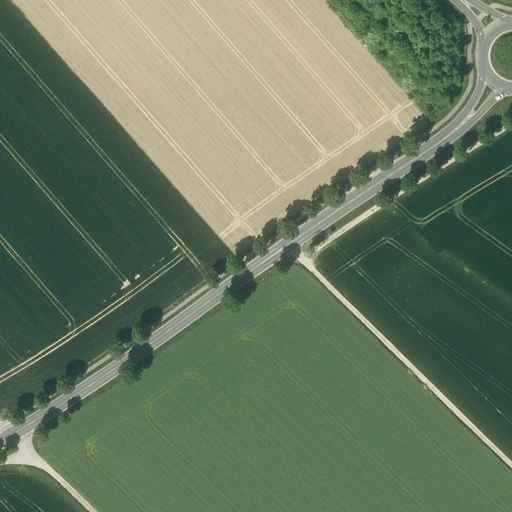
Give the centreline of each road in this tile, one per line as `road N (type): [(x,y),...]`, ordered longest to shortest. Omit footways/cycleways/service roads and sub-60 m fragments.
road 1 (secondary): [(498,81),(453,134),(0,440)]
road 2 (track): [(290,241),(511,465)]
road 3 (track): [(305,260),(511,126)]
road 4 (track): [(0,426),(91,511)]
